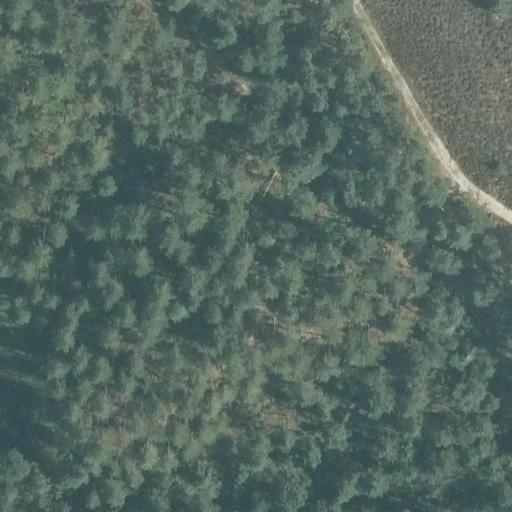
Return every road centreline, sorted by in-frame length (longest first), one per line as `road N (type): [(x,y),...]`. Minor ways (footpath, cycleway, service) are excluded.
road 1 (track): [(141,0),(431,258),(511,366)]
road 2 (track): [(511,217),(451,176),(351,0)]
